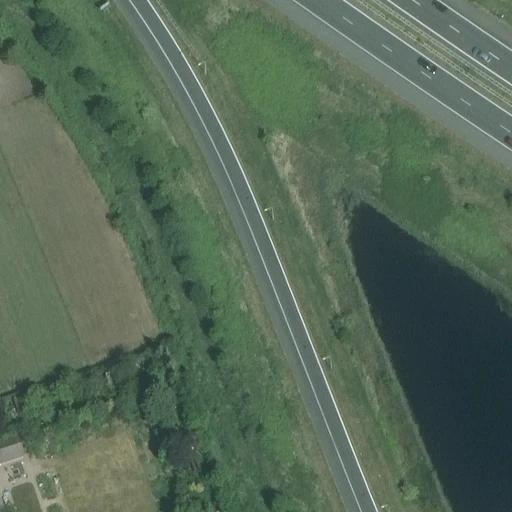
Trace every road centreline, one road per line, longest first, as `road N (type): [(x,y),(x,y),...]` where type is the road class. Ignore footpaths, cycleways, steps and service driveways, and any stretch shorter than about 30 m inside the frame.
road 1 (motorway): [(137,0),(232,165),(368,511)]
road 2 (motorway): [(319,0),(511,132)]
